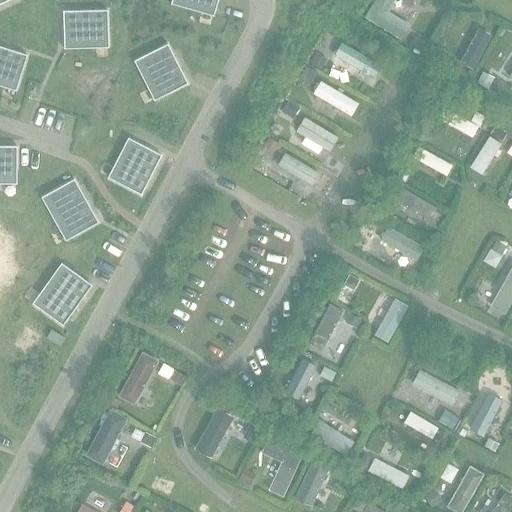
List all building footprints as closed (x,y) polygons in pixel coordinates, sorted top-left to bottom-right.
[(171,0),(170,4),(171,4),(172,0),(177,0),(214,10),(212,16),(213,16),(217,0),(171,0)] [(107,10),(62,11),(63,49),(64,49),(64,43),(107,42),(107,48),(108,48),(107,10)] [(412,35),(407,43),(419,50),(424,42),(412,35)] [(436,38),(431,47),(438,51),(444,42),(436,38)] [(167,44),(133,61),(134,62),(139,59),(158,97),(153,100),(153,101),(187,84),(167,44)] [(0,46),(0,80),(16,85),(14,91),(15,91),(27,55),(0,46)] [(314,52),(308,61),(319,68),(325,58),(314,52)] [(305,65),(297,78),(308,85),(316,72),(305,65)] [(481,72),(476,83),(487,88),(492,77),(481,72)] [(287,99),(280,111),(291,117),(298,106),(287,99)] [(476,117),(472,124),(483,129),(487,122),(476,117)] [(494,126),(490,132),(502,140),(506,133),(494,126)] [(268,136),(263,144),(274,150),(279,142),(268,136)] [(140,195),(161,155),(127,138),(127,139),(132,141),(113,179),(107,177),(107,178),(140,195)] [(16,146),(0,146),(0,177),(15,178),(15,184),(16,184),(16,146)] [(401,171),(397,178),(404,182),(408,175),(401,171)] [(74,179),(41,197),(41,198),(46,195),(70,237),(64,240),(65,241),(98,223),(74,179)] [(386,204),(381,213),(389,217),(394,209),(386,204)] [(495,240),(490,248),(500,253),(504,246),(495,240)] [(425,249),(419,259),(426,263),(432,253),(425,249)] [(62,326),(91,285),(61,263),(60,264),(65,267),(37,306),(32,303),(32,304),(62,326)] [(349,274),(344,284),(354,290),(359,280),(349,274)] [(349,314),(345,322),(356,328),(360,320),(349,314)] [(51,331),(46,338),(59,346),(64,338),(51,331)] [(302,357),(297,366),(308,372),(313,363),(302,357)] [(174,371),(169,380),(179,386),(184,377),(174,371)] [(444,410),(437,420),(451,428),(457,418),(444,410)] [(248,425),(242,435),(253,441),(258,430),(248,425)] [(301,427),(298,433),(307,439),(310,432),(301,427)] [(144,431),(139,441),(150,447),(155,436),(144,431)] [(487,438),(483,446),(494,452),(498,444),(487,438)] [(363,453),(357,465),(364,469),(371,458),(363,453)] [(243,469),(237,480),(249,486),(255,475),(243,469)] [(349,481),(343,490),(352,495),(358,486),(349,481)] [(433,490),(423,496),(430,508),(440,502),(433,490)] [(357,496),(350,507),(358,511),(360,511),(366,502),(357,496)] [(125,501),(118,511),(129,511),(133,506),(125,501)]
